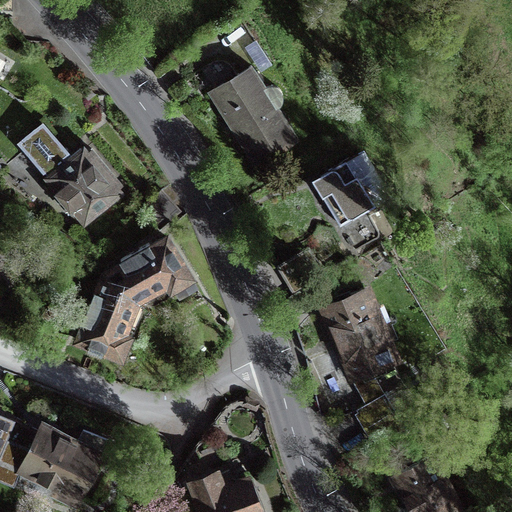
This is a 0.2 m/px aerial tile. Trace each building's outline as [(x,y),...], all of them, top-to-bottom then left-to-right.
[(28,42),(11,23),(0,32),(0,60),(3,64),(28,42)] [(252,65),(211,90),(256,162),(297,137),(278,106),(281,104),(283,100),(283,95),(282,90),(278,86),(274,85),(269,85),(265,86),(252,65)] [(88,85),(81,92),(88,101),(96,95),(88,85)] [(116,192),(118,191),(86,153),(84,150),(82,151),(80,148),(66,160),(63,157),(68,153),(43,123),(20,142),(59,189),(56,192),(71,210),(75,206),(85,218),(102,204),(107,205),(116,197),(116,192)] [(364,148),(312,179),(323,196),(327,194),(334,207),(331,209),(340,225),(379,201),(377,198),(390,190),(364,148)] [(162,190),(141,208),(160,230),(181,212),(162,190)] [(124,263),(105,274),(136,300),(169,280),(180,298),(197,287),(167,237),(151,246),(149,242),(121,259),(124,263)] [(145,307),(136,300),(105,274),(98,293),(95,292),(82,322),(85,323),(78,339),(89,343),(88,347),(100,353),(102,349),(120,357),(127,337),(132,338),(145,307)] [(364,287),(322,305),(330,325),(331,325),(338,341),(379,324),(372,307),(378,305),(370,286),(365,289),(364,287)] [(386,341),(379,324),(338,341),(345,357),(343,357),(352,379),(354,378),(368,403),(384,393),(374,377),(373,377),(370,371),(395,361),(394,359),(399,357),(392,339),(386,341)] [(368,403),(357,409),(380,447),(408,431),(385,393),(384,393),(368,403)] [(0,458),(21,467),(30,448),(8,438),(16,419),(0,412),(0,458)] [(76,496),(79,497),(108,438),(83,429),(77,440),(42,423),(30,448),(21,467),(20,468),(58,487),(54,494),(73,503),(76,496)] [(433,453),(397,473),(406,488),(401,491),(413,511),(461,511),(460,511),(433,465),(438,462),(433,453)] [(259,511),(260,511),(246,478),(234,483),(229,470),(194,484),(205,511),(259,511)]
